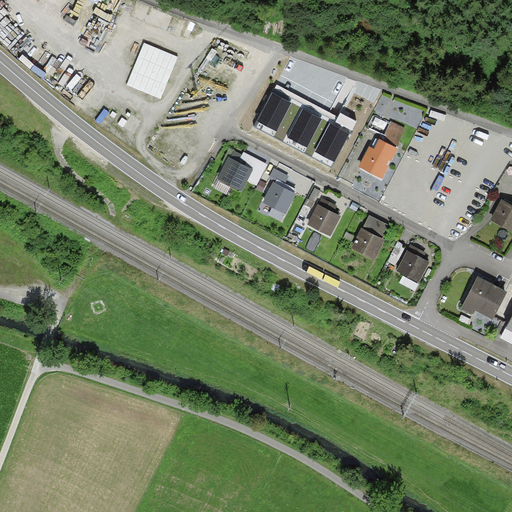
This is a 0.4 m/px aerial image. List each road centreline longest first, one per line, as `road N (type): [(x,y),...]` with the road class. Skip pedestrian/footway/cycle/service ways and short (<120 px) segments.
road 1 (unclassified): [(391,511),(271,434),(39,361),(60,305),(0,292)]
road 2 (primary): [(0,62),(71,125),(182,200),(414,327)]
road 3 (residential): [(414,327),(453,248),(229,128)]
road 4 (unknown): [(131,165),(217,24)]
road 5 (track): [(282,48),(148,0)]
